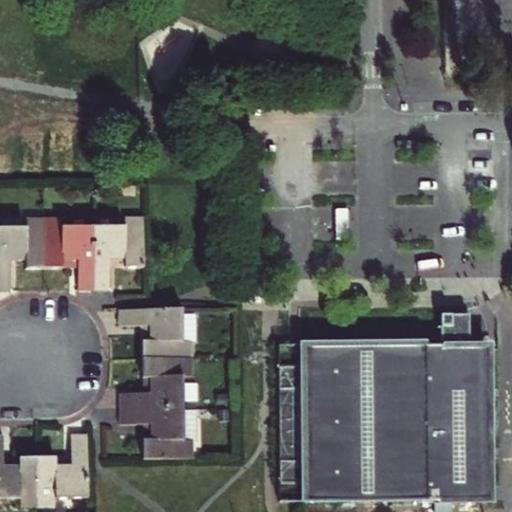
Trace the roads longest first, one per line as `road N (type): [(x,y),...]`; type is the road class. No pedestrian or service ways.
road 1 (residential): [(373,0),(375,126),(511,124)]
road 2 (residential): [(0,410),(45,410),(45,319)]
